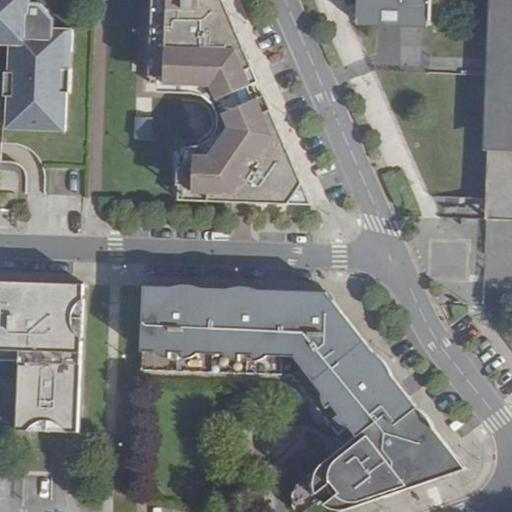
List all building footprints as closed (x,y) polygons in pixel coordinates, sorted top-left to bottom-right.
[(74,89),(76,26),(57,26),(57,18),(40,0),(39,0),(0,0),(0,42),(14,43),(13,71),(8,71),(8,93),(12,94),(11,127),(69,128),(70,89),(74,89)] [(156,0),(152,87),(161,87),(160,94),(206,99),(212,101),(217,105),(222,109),(223,118),(223,122),(222,128),(220,134),(217,139),(213,143),(210,145),(207,146),(200,148),(189,149),(188,156),(179,156),(178,200),(314,205),(275,115),(269,116),(250,73),(255,69),(225,0),(156,0)] [(361,0),(361,23),(432,26),(433,0),(361,0)] [(511,0),(496,0),(490,209),(511,209),(511,0)] [(151,141),(152,118),(134,118),(133,140),(151,141)] [(511,220),(511,209),(490,209),(489,219),(511,220)] [(81,433),(86,284),(0,281),(0,363),(19,364),(19,431),(68,433),(81,433)] [(328,293),(148,286),(145,370),(290,375),(340,436),(352,426),(360,436),(341,451),(330,461),(321,470),(316,476),(309,480),(303,484),(299,487),(297,491),(296,495),(296,498),(297,504),(299,509),(301,511),(342,511),(468,469),(328,293)]
